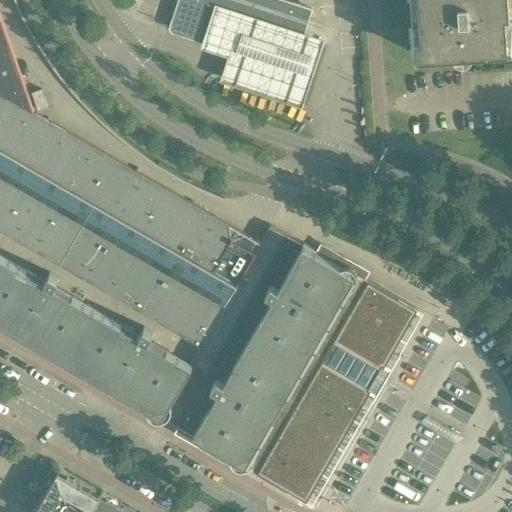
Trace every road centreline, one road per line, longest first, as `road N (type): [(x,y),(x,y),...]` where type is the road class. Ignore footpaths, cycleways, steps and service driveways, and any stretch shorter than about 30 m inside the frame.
road 1 (secondary): [(61,0),(105,68),(192,138),(425,227),(511,290)]
road 2 (secondary): [(511,230),(464,202),(238,122),(153,65),(100,0)]
road 3 (tertiary): [(54,414),(223,511)]
